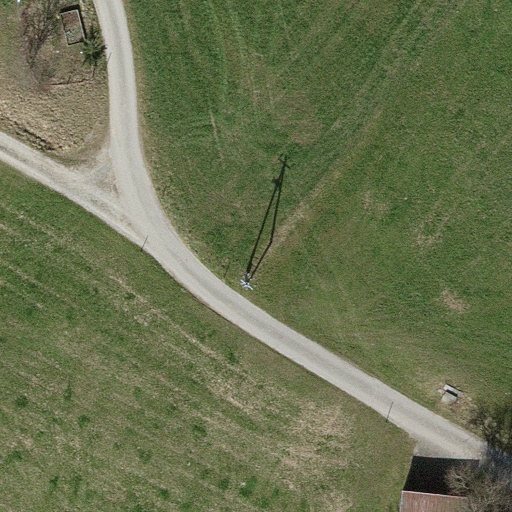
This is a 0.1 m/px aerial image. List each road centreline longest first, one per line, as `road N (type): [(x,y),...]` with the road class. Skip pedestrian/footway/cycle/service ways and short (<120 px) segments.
road 1 (residential): [(511,468),(405,410),(0,148)]
road 2 (track): [(142,235),(107,0)]
